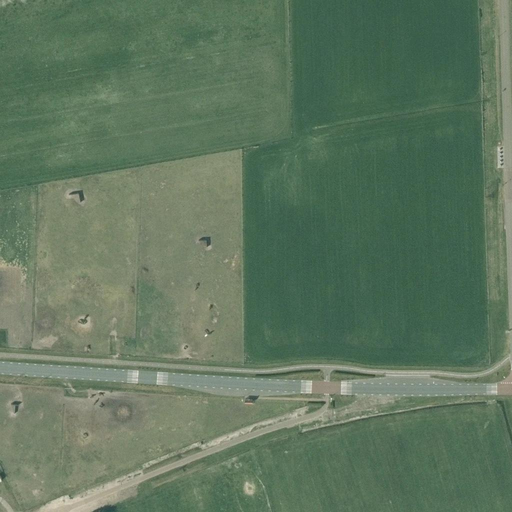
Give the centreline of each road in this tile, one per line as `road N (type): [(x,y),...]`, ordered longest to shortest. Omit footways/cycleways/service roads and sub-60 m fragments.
road 1 (secondary): [(0,368),(326,388),(511,389)]
road 2 (unclassified): [(511,215),(505,0)]
